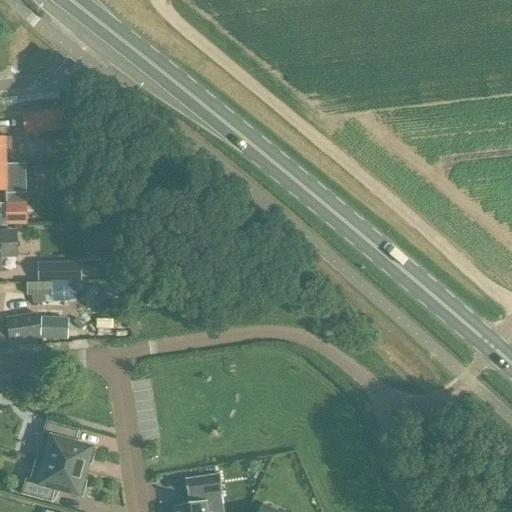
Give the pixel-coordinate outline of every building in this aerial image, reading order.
[(62,110),(23,115),(25,134),(64,130),(62,110)] [(0,164),(6,164),(6,149),(11,149),(11,139),(0,138),(0,164)] [(6,164),(0,164),(0,191),(6,191),(6,176),(12,176),(12,164),(6,164)] [(6,194),(7,224),(26,223),(26,194),(6,194)] [(93,206),(64,206),(64,221),(111,220),(111,211),(93,211),(93,206)] [(0,266),(0,253),(0,249),(17,249),(17,232),(0,232),(0,266)] [(79,263),(40,263),(40,282),(49,282),(52,282),(76,281),(79,281),(79,263)] [(3,283),(4,305),(24,305),(24,297),(51,296),(52,282),(49,282),(40,282),(26,282),(3,283)] [(10,343),(22,341),(40,339),(36,314),(7,319),(10,343)] [(61,340),(62,320),(42,319),(40,339),(61,340)] [(46,423),(36,459),(85,473),(87,463),(91,464),(94,450),(75,445),(78,433),(79,433),(79,432),(46,423)] [(85,473),(36,459),(30,481),(26,480),(21,495),(52,503),(52,502),(55,489),(82,497),(85,483),(82,482),(85,473)] [(207,511),(206,502),(205,502),(204,497),(222,494),(220,475),(185,480),(188,499),(190,499),(191,504),(173,507),(174,511),(207,511)]
